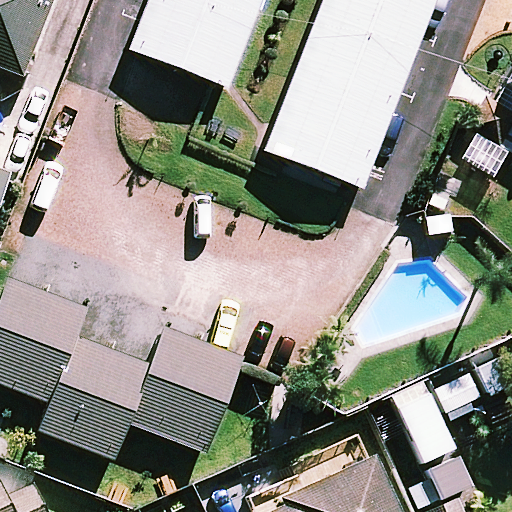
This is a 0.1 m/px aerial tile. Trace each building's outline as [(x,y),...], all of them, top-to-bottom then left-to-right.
[(0,0),(0,71),(20,79),(50,0),(0,0)] [(265,0),(156,0),(146,26),(241,62),(265,0)] [(438,0),(328,0),(282,122),(378,159),(438,0)] [(511,72),(503,89),(511,94),(511,72)] [(91,317),(3,283),(0,290),(0,388),(47,406),(37,434),(110,462),(125,426),(201,455),(238,361),(199,346),(206,330),(101,289),(91,317)] [(491,399),(511,389),(493,352),(425,387),(446,428),(469,417),(479,437),(504,424),(491,399)] [(382,453),(394,477),(451,450),(418,383),(362,410),(369,424),(339,439),(353,467),(382,453)] [(0,498),(0,511),(38,511),(27,486),(0,498)]
